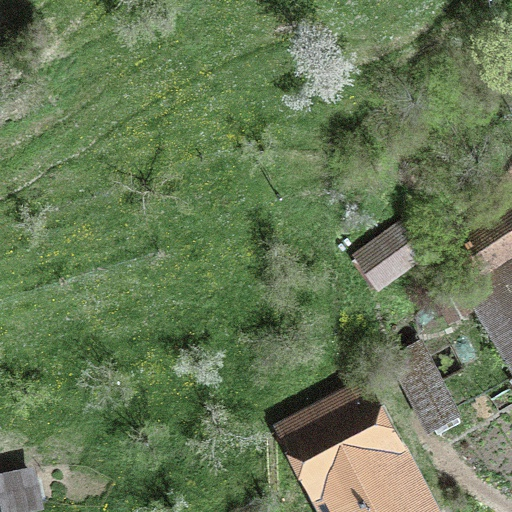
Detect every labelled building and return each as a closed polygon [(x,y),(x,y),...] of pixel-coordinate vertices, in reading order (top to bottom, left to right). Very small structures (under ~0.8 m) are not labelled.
[(511,165),(496,189),(502,198),(458,232),(481,267),(511,247),(511,165)] [(400,225),(359,254),(376,276),(416,247),(400,225)] [(455,272),(511,366),(511,252),(475,275),(469,263),(455,272)] [(418,341),(396,353),(431,420),(453,409),(418,341)] [(419,511),(353,387),(292,419),(341,511),(419,511)] [(30,472),(0,478),(0,479),(7,509),(37,502),(30,472)]
